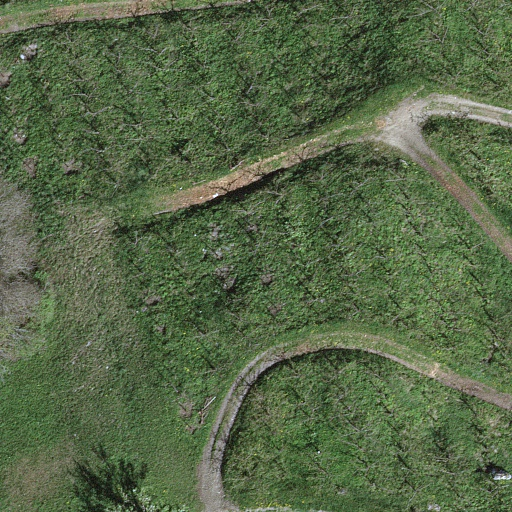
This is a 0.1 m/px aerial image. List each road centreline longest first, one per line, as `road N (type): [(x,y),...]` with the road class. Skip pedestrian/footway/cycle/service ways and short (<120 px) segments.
road 1 (track): [(212,511),(216,441),(244,390),(310,344),(362,336),(457,382),(511,397)]
road 2 (track): [(511,245),(418,151),(408,118),(420,104),(453,103),(511,117)]
